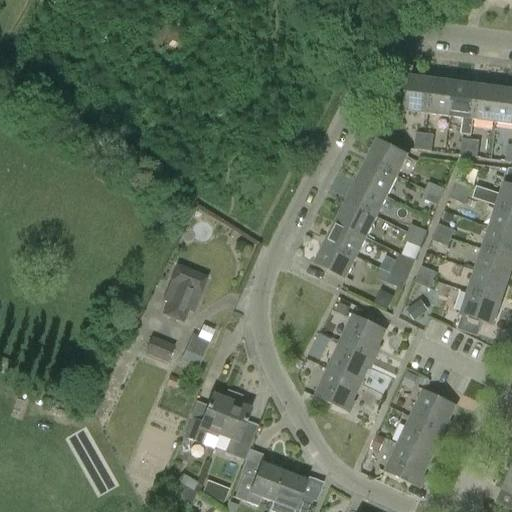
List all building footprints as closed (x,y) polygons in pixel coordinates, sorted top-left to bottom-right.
[(428,116),(433,81),(410,78),(405,113),(427,116),(428,116)] [(450,119),(455,84),(433,81),(428,116),(450,119)] [(471,137),(473,122),(477,87),(455,84),(450,119),(464,121),(462,136),(471,137)] [(477,87),(473,122),(496,125),(500,90),(477,87)] [(511,91),(500,90),(496,125),(511,127),(511,91)] [(415,151),(423,153),(425,136),(417,135),(415,151)] [(434,137),(425,136),(423,153),(432,154),(434,137)] [(460,158),(469,159),(471,142),(462,141),(460,158)] [(377,142),(367,163),(398,179),(408,158),(377,142)] [(479,143),(471,142),(469,159),(477,160),(479,143)] [(357,183),(388,199),(398,179),(367,163),(357,183)] [(511,171),(509,171),(501,197),(476,188),(473,200),(497,208),(511,212),(511,171)] [(388,199),(357,183),(346,204),(378,220),(388,199)] [(457,184),(453,192),(469,199),(472,191),(457,184)] [(430,185),(426,193),(442,200),(445,191),(430,185)] [(465,207),(469,199),(453,192),(450,200),(465,207)] [(438,208),(442,200),(426,193),(423,201),(438,208)] [(378,220),(346,204),(336,224),(368,240),(378,220)] [(511,212),(497,208),(490,230),(511,237),(511,212)] [(368,240),(336,224),(326,245),(358,260),(368,240)] [(439,226),(436,234),(451,241),(454,232),(439,226)] [(412,227),(409,235),(424,242),(428,234),(412,227)] [(511,237),(490,230),(483,251),(511,261),(511,237)] [(448,249),(451,241),(436,234),(433,242),(448,249)] [(421,250),(424,242),(409,235),(405,244),(421,250)] [(347,281),(358,260),(326,245),(316,265),(347,281)] [(511,275),(511,261),(483,251),(476,273),(509,284),(511,275)] [(416,262),(400,256),(391,277),(407,284),(410,276),(416,262)] [(194,294),(199,296),(206,279),(177,268),(163,302),(168,304),(163,316),(182,324),(194,294)] [(422,269),(419,277),(434,283),(437,275),(422,269)] [(509,284),(476,273),(468,294),(502,306),(509,284)] [(403,291),(407,284),(391,277),(388,285),(403,291)] [(430,291),(434,283),(419,277),(415,285),(430,291)] [(495,328),(502,306),(468,294),(461,316),(495,328)] [(340,306),(337,311),(344,315),(347,309),(340,306)] [(418,307),(407,315),(414,325),(425,317),(418,307)] [(353,316),(341,343),(376,359),(381,348),(379,347),(386,332),(353,316)] [(330,341),(319,335),(314,344),(325,350),(330,341)] [(199,369),(210,342),(193,336),(182,363),(199,369)] [(144,355),(167,364),(174,347),(152,338),(144,355)] [(376,359),(341,343),(328,371),(360,386),(368,371),(370,372),(376,359)] [(353,401),(360,386),(328,371),(315,398),(350,414),(355,402),(353,401)] [(169,376),(166,384),(172,386),(175,378),(169,376)] [(411,389),(416,380),(407,376),(403,385),(411,389)] [(423,391),(411,418),(446,435),(451,423),(449,422),(456,406),(423,391)] [(213,451),(218,437),(234,395),(226,392),(223,401),(211,397),(207,408),(198,405),(184,440),(203,447),(213,451)] [(234,395),(218,437),(229,441),(224,454),(245,463),(259,427),(246,422),(250,412),(238,407),(242,398),(234,395)] [(446,435),(411,418),(398,446),(431,461),(438,446),(440,447),(446,435)] [(258,509),(262,499),(272,503),(283,475),(260,467),(264,456),(250,451),(259,427),(245,463),(246,463),(241,475),(244,476),(235,500),(258,509)] [(377,437),(371,448),(379,451),(384,441),(377,437)] [(423,477),(431,461),(398,446),(385,473),(420,490),(426,478),(423,477)] [(511,472),(503,492),(511,495),(511,472)] [(301,498),(306,484),(283,475),(272,503),(285,508),(283,511),(308,511),(312,503),(301,498)] [(183,476),(178,484),(193,493),(198,485),(183,476)] [(228,490),(217,486),(212,497),(223,502),(228,490)]
